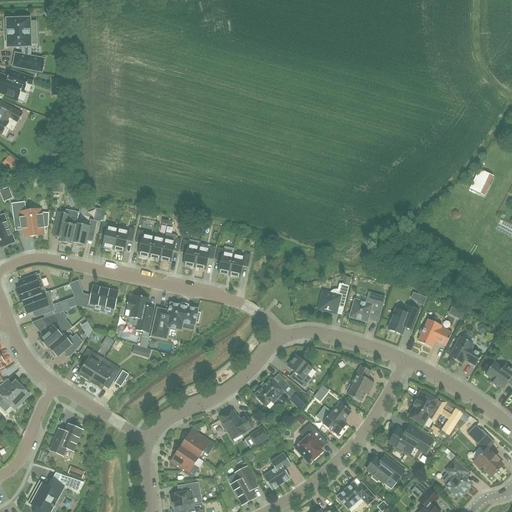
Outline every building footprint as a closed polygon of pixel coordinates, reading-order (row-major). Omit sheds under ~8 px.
[(31,47),(30,45),(30,19),(27,19),(27,17),(17,17),(17,20),(7,20),(8,48),(23,47),(23,56),(16,54),(13,67),(41,72),(44,60),(30,57),(29,47),(31,47)] [(34,79),(14,72),(10,71),(8,78),(0,75),(0,93),(5,95),(5,97),(17,101),(21,91),(24,92),(27,83),(32,85),(34,79)] [(52,96),(60,96),(60,80),(52,80),(52,96)] [(2,136),(6,128),(11,119),(18,123),(22,115),(0,102),(0,134),(1,135),(2,136)] [(5,164),(12,171),(19,164),(12,157),(5,164)] [(486,183),(495,173),(486,165),(477,175),(486,183)] [(13,198),(9,187),(0,190),(0,193),(3,202),(13,198)] [(11,204),(13,216),(16,216),(17,223),(22,222),(24,238),(44,235),(43,228),(48,227),(48,213),(41,213),(40,209),(21,212),(20,203),(11,204)] [(72,243),(77,222),(69,220),(70,215),(58,212),(53,237),(60,238),(59,242),(61,242),(62,244),(66,245),(68,244),(72,245),(72,243)] [(3,216),(0,217),(0,243),(1,247),(13,242),(9,231),(10,231),(7,223),(6,223),(3,216)] [(89,225),(77,222),(72,243),(76,244),(77,246),(81,246),(83,245),(85,246),(88,232),(95,234),(97,221),(90,220),(89,225)] [(102,248),(113,250),(118,230),(107,227),(108,224),(102,223),(99,235),(105,236),(102,248)] [(118,230),(113,250),(124,252),(127,241),(132,242),(135,230),(129,229),(128,232),(118,230)] [(138,256),(149,258),(154,238),(143,235),(144,232),(138,231),(135,243),(141,244),(138,256)] [(154,238),(149,258),(160,260),(164,240),(154,238)] [(164,240),(160,260),(170,263),(173,251),(179,252),(181,240),(176,239),(175,242),(164,240)] [(183,266),(194,268),(199,248),(188,245),(189,242),(183,241),(181,253),(186,254),(183,266)] [(199,248),(194,268),(205,270),(208,259),(213,260),(216,248),(210,247),(209,250),(199,248)] [(218,273),(229,276),(233,255),(223,253),(224,250),(218,248),(215,260),(221,262),(218,273)] [(233,255),(229,276),(240,278),(242,266),(248,268),(251,256),(245,254),(244,258),(233,255)] [(21,303),(23,302),(44,294),(46,293),(39,274),(19,282),(21,289),(16,290),(16,291),(15,293),(17,296),(19,297),(21,303)] [(336,314),(336,312),(337,307),(343,309),(349,286),(339,284),(338,290),(337,290),(335,290),(334,290),(333,290),(332,290),(331,291),(330,292),(330,293),(329,294),(323,292),(318,309),(336,314)] [(115,309),(118,292),(93,287),(91,296),(83,295),(82,292),(73,295),(74,298),(74,297),(77,305),(78,305),(80,305),(80,306),(80,307),(94,310),(95,305),(115,309)] [(43,316),(55,311),(50,298),(48,292),(46,293),(44,294),(23,302),(25,308),(24,310),(25,313),(27,313),(27,314),(41,309),(43,316)] [(366,303),(355,300),(349,317),(367,322),(370,310),(380,313),(385,298),(369,293),(366,303)] [(149,299),(134,296),(134,300),(128,299),(126,310),(131,311),(130,318),(138,319),(136,331),(148,333),(153,308),(147,307),(149,299)] [(67,300),(70,309),(78,306),(77,305),(74,297),(74,298),(67,300)] [(181,329),(182,328),(193,330),(194,326),(195,325),(195,323),(198,324),(201,313),(197,312),(198,311),(198,310),(197,309),(197,310),(189,308),(189,307),(180,305),(180,306),(171,304),(170,304),(170,305),(169,312),(157,309),(151,336),(166,339),(169,328),(180,330),(181,331),(181,330),(181,329)] [(404,328),(411,330),(418,311),(407,306),(404,313),(396,310),(388,330),(402,335),(404,328)] [(453,307),(450,315),(462,321),(465,313),(453,307)] [(75,311),(66,312),(67,324),(76,324),(75,311)] [(47,349),(64,335),(62,336),(59,333),(63,330),(58,324),(60,322),(54,315),(42,319),(51,330),(39,340),(40,341),(39,342),(42,346),(44,345),(47,349)] [(421,335),(418,342),(432,348),(435,341),(446,347),(452,334),(441,328),(441,327),(428,320),(424,327),(422,326),(418,334),(421,335)] [(64,335),(47,349),(47,350),(49,348),(52,352),(50,353),(54,358),(56,356),(57,358),(64,352),(68,358),(75,352),(83,343),(76,335),(72,338),(70,336),(67,339),(64,335)] [(149,338),(141,336),(139,347),(146,349),(149,338)] [(475,366),(482,355),(471,348),(473,345),(460,338),(449,357),(462,364),(464,360),(475,366)] [(87,349),(79,362),(85,365),(78,375),(90,382),(101,365),(104,360),(87,349)] [(298,375),(293,380),(304,389),(311,379),(306,375),(312,369),(296,356),(287,366),(298,375)] [(485,375),(491,379),(489,382),(496,387),(497,385),(503,390),(507,384),(511,386),(511,368),(505,363),(502,368),(494,362),(490,368),(489,367),(485,373),(486,373),(485,375)] [(101,365),(90,382),(102,390),(108,380),(113,383),(121,370),(111,364),(108,369),(101,365)] [(353,399),(358,402),(359,401),(361,402),(368,390),(370,391),(374,383),(367,379),(371,372),(360,366),(351,384),(353,385),(347,395),(353,398),(353,399)] [(122,371),(118,378),(124,382),(128,375),(122,371)] [(298,394),(292,388),(284,380),(278,386),(271,379),(254,396),(265,407),(271,401),(273,403),(284,392),(292,400),(298,394)] [(13,384),(7,380),(2,385),(0,385),(0,403),(1,404),(5,400),(15,410),(29,395),(15,381),(13,384)] [(429,418),(431,418),(440,404),(420,392),(415,401),(416,402),(414,406),(415,406),(408,417),(423,426),(428,418),(429,418)] [(323,423),(338,435),(347,425),(343,422),(351,412),(340,403),(332,414),(331,413),(323,423)] [(231,412),(229,411),(225,414),(224,416),(220,419),(223,424),(222,425),(226,432),(227,431),(232,440),(245,433),(245,432),(253,428),(246,416),(238,421),(233,411),(231,412)] [(301,424),(305,420),(300,414),(295,418),(301,424)] [(323,452),(321,449),(324,446),(317,438),(319,436),(309,424),(299,433),(305,440),(295,448),(309,464),(323,452)] [(73,452),(82,431),(77,429),(76,427),(72,425),(70,426),(68,425),(65,433),(59,430),(50,451),(63,456),(66,448),(73,452)] [(414,447),(417,448),(425,454),(433,442),(409,427),(405,433),(397,429),(396,430),(394,431),(391,436),(392,438),(389,443),(396,447),(396,448),(401,452),(402,451),(409,455),(414,447)] [(250,437),(254,442),(256,446),(268,438),(262,429),(250,437)] [(472,439),(476,443),(484,452),(473,462),(480,469),(482,467),(491,477),(502,466),(497,461),(498,460),(492,454),(487,450),(494,443),(482,430),(472,439)] [(181,447),(198,459),(203,452),(208,455),(215,445),(202,437),(201,439),(191,432),(181,447)] [(194,465),(198,459),(181,447),(171,462),(181,469),(180,470),(192,478),(199,469),(194,465)] [(450,450),(446,453),(452,461),(456,458),(450,450)] [(271,490),(290,479),(285,470),(291,466),(284,454),(270,462),(275,469),(263,477),(271,490)] [(404,472),(391,462),(384,457),(380,462),(375,459),(366,470),(374,476),(372,477),(377,481),(379,480),(384,484),(389,477),(396,482),(404,472)] [(445,487),(446,488),(444,491),(450,496),(452,493),(459,499),(472,484),(465,477),(469,473),(455,461),(445,471),(453,478),(445,487)] [(84,471),(75,467),(72,475),(82,478),(84,471)] [(231,486),(242,505),(255,498),(250,491),(257,487),(246,468),(235,474),(239,481),(231,486)] [(57,482),(52,479),(48,486),(40,481),(27,503),(36,508),(33,511),(50,511),(53,507),(54,508),(55,507),(54,506),(64,487),(77,494),(84,483),(61,475),(57,482)] [(421,480),(416,486),(421,491),(427,485),(421,480)] [(348,509),(361,499),(367,506),(376,499),(361,483),(357,487),(354,483),(353,482),(352,483),(337,497),(336,497),(337,498),(338,499),(337,500),(341,505),(343,504),(347,509),(347,510),(348,510),(349,510),(348,509)] [(173,503),(174,508),(193,505),(192,498),(201,496),(199,483),(186,485),(187,493),(170,496),(171,503),(173,503)] [(438,498),(428,490),(418,501),(425,507),(420,511),(438,511),(431,506),(438,498)] [(385,502),(379,507),(383,511),(386,511),(390,508),(385,502)]
